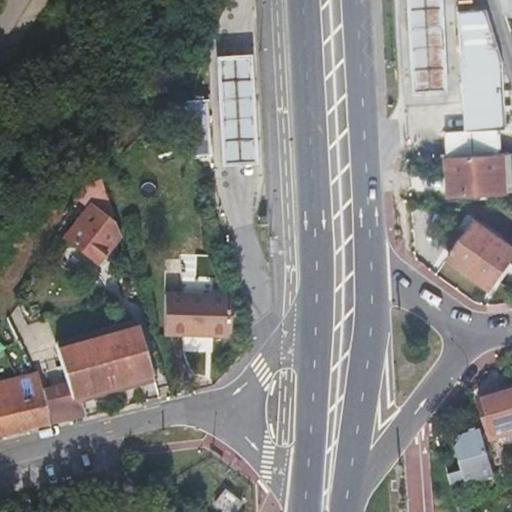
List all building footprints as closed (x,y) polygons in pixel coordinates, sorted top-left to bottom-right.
[(406,0),(412,94),(448,92),(441,0),(406,0)] [(511,0),(500,0),(504,12),(511,9),(511,0)] [(465,83),(460,83),(461,93),(465,93),(468,129),(463,130),(463,132),(500,130),(505,130),(502,62),(486,10),(455,12),(457,37),(462,36),(465,83)] [(217,167),(253,166),(249,56),(213,58),(217,167)] [(184,99),(174,113),(189,156),(207,155),(207,144),(202,145),(200,101),(205,101),(205,98),(184,99)] [(500,156),(447,159),(448,180),(449,198),(505,195),(505,194),(511,193),(511,172),(511,155),(503,156),(500,156)] [(447,159),(439,159),(440,180),(448,180),(447,159)] [(99,181),(98,179),(81,190),(75,202),(89,213),(64,244),(96,270),(122,248),(99,181)] [(456,246),(457,246),(448,260),(489,290),(511,258),(511,249),(474,222),(464,236),(463,235),(456,246)] [(230,297),(165,296),(164,336),(229,338),(230,297)] [(155,382),(138,324),(126,327),(148,383),(155,382)] [(50,424),(44,394),(40,376),(36,377),(0,386),(0,436),(51,424),(50,424)] [(488,438),(511,431),(511,394),(477,404),(488,438)] [(450,490),(493,477),(479,431),(462,436),(454,448),(461,474),(447,477),(450,490)] [(226,511),(233,511),(241,502),(225,489),(215,504),(226,511)] [(454,504),(456,511),(464,511),(461,502),(454,504)]
